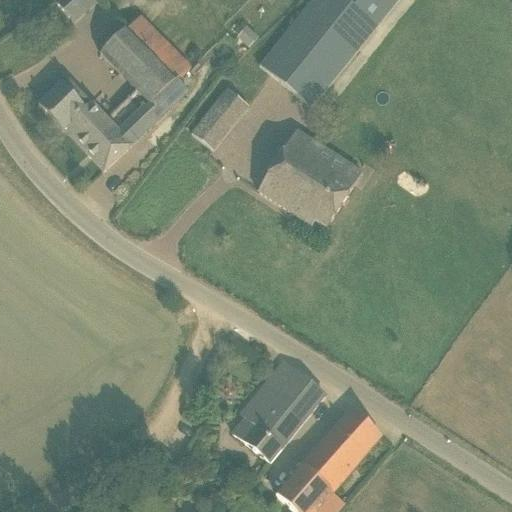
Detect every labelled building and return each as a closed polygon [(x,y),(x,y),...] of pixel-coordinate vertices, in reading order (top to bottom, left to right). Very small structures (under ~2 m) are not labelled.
[(100,1),(99,0),(59,0),(55,4),(74,25),(100,1)] [(313,0),(259,68),(311,109),(399,0),(313,0)] [(117,40),(100,56),(150,106),(151,107),(178,81),(128,30),(117,40)] [(104,174),(189,93),(178,81),(151,107),(150,106),(146,110),(145,108),(118,132),(106,119),(94,131),(85,121),(80,126),(75,121),(62,133),(62,134),(64,132),(104,174)] [(92,104),(91,105),(69,82),(63,88),(62,86),(38,108),(62,133),(75,121),(80,126),(85,121),(94,131),(106,119),(92,104)] [(190,137),(212,154),(250,107),(228,89),(190,137)] [(297,133),(258,194),(298,220),(302,215),(315,224),(327,231),(354,187),(339,178),(347,166),(297,133)] [(269,466),(325,398),(283,364),(244,413),(248,416),(232,436),(269,466)] [(291,511),(315,511),(333,495),(381,438),(352,411),(274,495),(291,511)]
